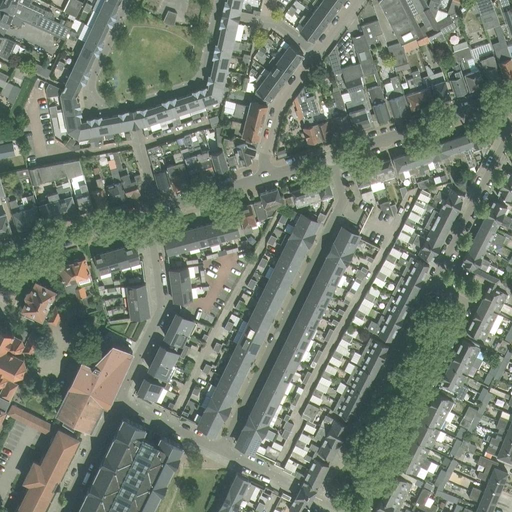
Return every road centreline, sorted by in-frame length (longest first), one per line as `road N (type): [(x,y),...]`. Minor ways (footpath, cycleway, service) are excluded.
road 1 (residential): [(362,511),(462,307),(441,290),(437,272),(508,134),(497,101)]
road 2 (residential): [(221,451),(343,198),(331,155)]
road 3 (residential): [(147,211),(161,307),(117,400)]
road 4 (residential): [(331,155),(497,101)]
road 5 (residential): [(0,253),(147,211)]
road 6 (residential): [(129,0),(92,86),(101,102),(131,103)]
road 7 (residential): [(131,103),(199,77),(215,11)]
road 8 (residential): [(344,511),(221,451)]
road 9 (residential): [(268,175),(264,158),(276,110),(315,52)]
road 10 (residential): [(117,400),(61,511)]
